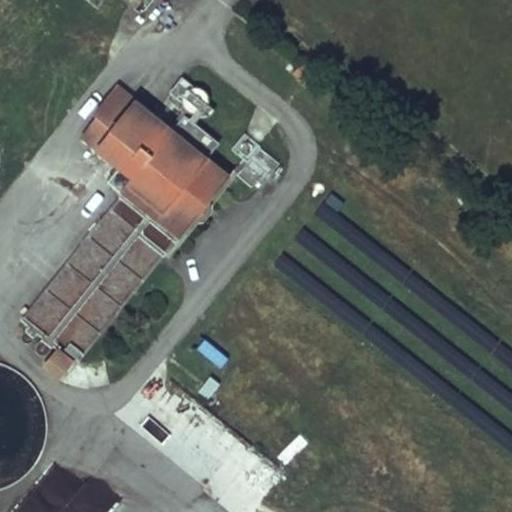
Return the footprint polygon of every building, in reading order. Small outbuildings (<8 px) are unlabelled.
[(318,76),(300,62),(293,72),(310,86),(318,76)] [(174,95),(193,115),(210,99),(190,79),(174,95)] [(121,87),(83,134),(136,177),(132,181),(166,208),(160,216),(182,235),(230,176),(208,158),(221,142),(187,115),(174,130),(121,87)] [(126,189),(160,216),(166,208),(132,181),(126,189)] [(245,341),(235,351),(256,371),(266,361),(245,341)] [(74,361),(60,350),(47,368),(60,378),(74,361)] [(3,359),(0,358),(0,489),(4,489),(14,485),(23,479),(31,472),(38,464),(44,455),(48,445),(50,434),(51,424),(50,413),(47,403),(43,393),(37,384),(30,376),(22,369),(13,363),(3,359)] [(229,396),(238,406),(260,387),(251,377),(229,396)] [(289,424),(267,446),(277,455),(299,433),(289,424)] [(295,467),(314,438),(301,429),(282,458),(295,467)] [(256,478),(265,465),(241,449),(233,462),(256,478)]
